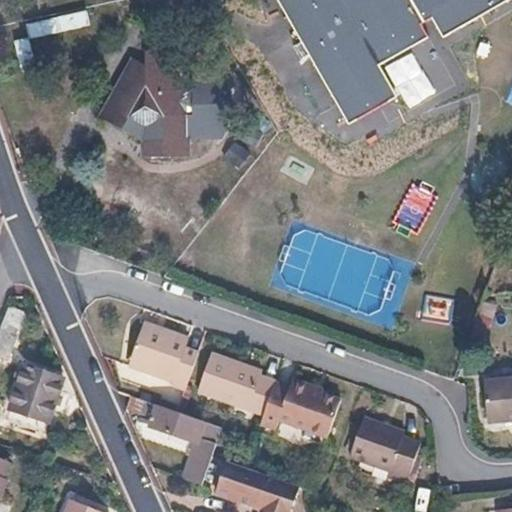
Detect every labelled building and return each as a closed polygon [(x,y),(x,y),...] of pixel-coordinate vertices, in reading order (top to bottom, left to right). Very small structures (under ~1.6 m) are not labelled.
[(326,0),(327,0),(325,7),(288,30),(284,39),(307,75),(315,78),(354,56),(361,58),(358,65),(377,97),(385,99),(451,61),(420,8),(403,3),(398,1),(397,0),(326,0)] [(154,47),(143,55),(147,68),(161,56),(154,47)] [(147,68),(134,61),(104,117),(146,139),(147,154),(188,153),(187,134),(223,133),(228,124),(227,110),(232,110),(230,87),(226,87),(226,78),(220,66),(193,67),(193,82),(186,88),(161,56),(147,68)] [(24,312),(8,305),(0,323),(0,355),(5,357),(24,312)] [(187,342),(140,325),(125,368),(170,384),(169,388),(183,393),(196,355),(184,350),(187,342)] [(261,375),(209,356),(196,395),(261,419),(273,385),(259,380),(261,375)] [(61,378),(23,364),(8,407),(46,421),(61,378)] [(511,376),(483,379),(486,420),(511,417),(511,376)] [(273,384),(273,385),(261,419),(258,427),(272,432),(275,422),(325,440),(338,404),(320,398),(307,393),(309,389),(290,382),(287,389),(273,384)] [(321,393),(309,389),(307,393),(320,398),(321,393)] [(153,414),(149,424),(195,440),(181,476),(201,483),(213,453),(223,427),(223,426),(177,409),(126,391),(122,403),(153,414)] [(5,421),(45,437),(50,424),(10,409),(5,421)] [(401,433),(360,419),(346,459),(387,473),(385,478),(402,484),(416,444),(399,438),(401,433)] [(227,458),(216,489),(258,505),(260,500),(266,502),(264,507),(262,511),(291,511),(302,485),(244,465),(227,458)] [(98,511),(76,503),(72,511),(98,511)]
